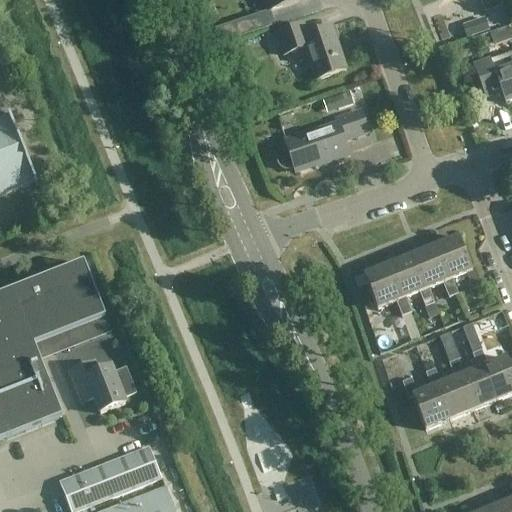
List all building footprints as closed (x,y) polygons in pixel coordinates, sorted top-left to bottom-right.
[(264,0),(269,12),(300,2),(298,0),(264,0)] [(276,36),(283,57),(304,50),(316,82),(346,72),(331,29),(307,38),(303,26),(276,36)] [(511,103),(511,44),(502,48),(510,71),(495,77),(491,64),(475,70),(486,100),(501,95),(505,106),(511,103)] [(0,197),(34,185),(36,189),(37,189),(7,114),(6,115),(8,119),(0,122),(0,197)] [(276,161),(278,167),(281,170),(284,172),(287,172),(294,170),(295,174),(315,167),(316,170),(348,159),(343,144),(368,136),(360,114),(336,122),(337,127),(285,144),(281,152),(278,155),(276,158),(276,161)] [(458,240),(434,250),(447,285),(451,283),(465,278),(471,292),(480,289),(473,272),(470,273),(458,240)] [(434,250),(410,259),(424,294),(428,292),(442,287),(448,302),(457,298),(451,283),(447,285),(434,250)] [(410,259),(387,268),(400,303),(404,302),(419,296),(424,311),(434,307),(428,292),(424,294),(410,259)] [(0,298),(0,441),(6,442),(62,420),(34,348),(102,322),(81,267),(0,298)] [(400,303),(387,268),(363,278),(376,313),(395,305),(401,320),(410,317),(404,302),(400,303)] [(472,357),(477,371),(482,370),(496,404),(511,397),(511,375),(506,360),(486,368),(481,353),(472,357)] [(448,367),(454,381),(458,379),(473,414),(496,404),(482,370),(477,371),(463,377),(457,363),(448,367)] [(90,392),(100,416),(125,406),(122,401),(135,396),(126,373),(113,378),(110,369),(97,374),(93,364),(69,374),(79,397),(90,392)] [(425,376),(431,390),(435,389),(449,423),(473,414),(458,379),(454,381),(440,386),(434,372),(425,376)] [(435,389),(431,390),(417,396),(411,382),(402,386),(408,402),(412,401),(425,433),(449,423),(435,389)] [(59,486),(69,511),(83,511),(161,482),(149,451),(59,486)] [(110,511),(173,511),(165,491),(110,511)] [(511,511),(511,501),(492,510),(492,511),(511,511)]
